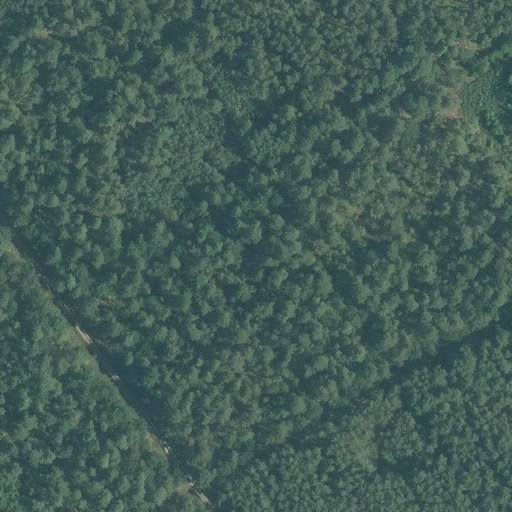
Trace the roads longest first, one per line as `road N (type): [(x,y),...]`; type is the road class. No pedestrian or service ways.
road 1 (track): [(511,318),(162,511)]
road 2 (track): [(212,511),(0,216)]
road 3 (track): [(0,60),(108,0)]
